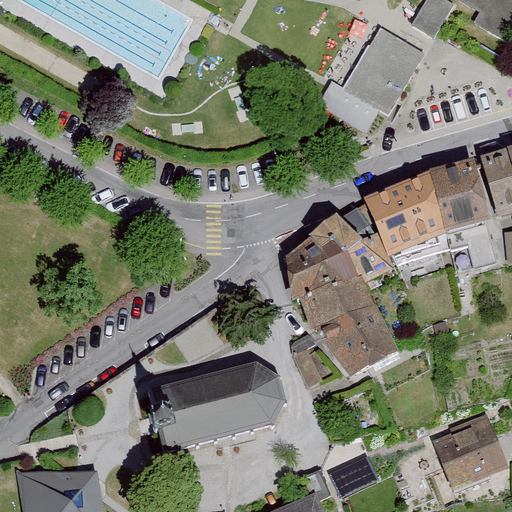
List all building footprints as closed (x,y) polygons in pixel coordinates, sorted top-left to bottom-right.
[(452,5),(443,0),(427,0),(412,27),(433,39),(452,5)] [(511,0),(457,0),(480,13),(474,23),(506,41),(511,30),(511,0)] [(423,56),(379,30),(345,91),(378,110),(389,116),(423,56)] [(365,133),(378,110),(345,91),(332,83),(319,107),(365,133)] [(511,180),(505,158),(480,165),(497,222),(511,216),(511,180)] [(471,166),(425,179),(443,238),(447,253),(468,246),(475,270),(496,264),(471,166)] [(425,179),(358,212),(383,260),(443,238),(425,179)] [(310,329),(348,378),(397,350),(361,288),(390,273),(383,260),(358,212),(282,260),(310,329)] [(291,346),(309,389),(331,379),(313,337),(291,346)] [(256,364),(146,388),(162,454),(270,427),(284,403),(277,378),(256,364)] [(483,414),(430,436),(453,492),(506,471),(483,414)] [(362,445),(325,462),(341,497),(378,480),(362,445)] [(101,511),(95,474),(17,473),(23,511),(101,511)] [(319,511),(311,493),(268,511),(319,511)]
